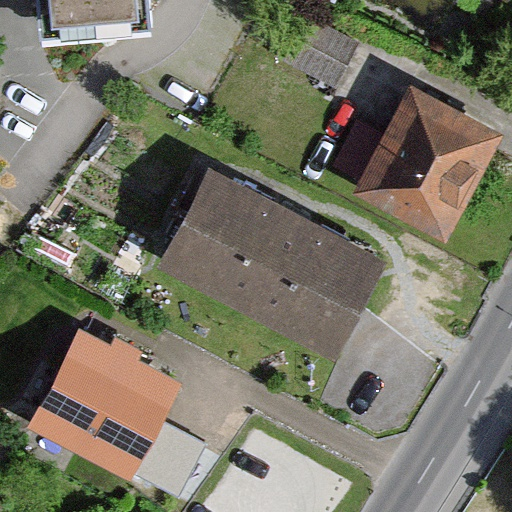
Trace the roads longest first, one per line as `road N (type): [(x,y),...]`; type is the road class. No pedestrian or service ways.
road 1 (residential): [(181,0),(163,35),(94,86),(3,191)]
road 2 (tertiary): [(399,511),(511,321)]
